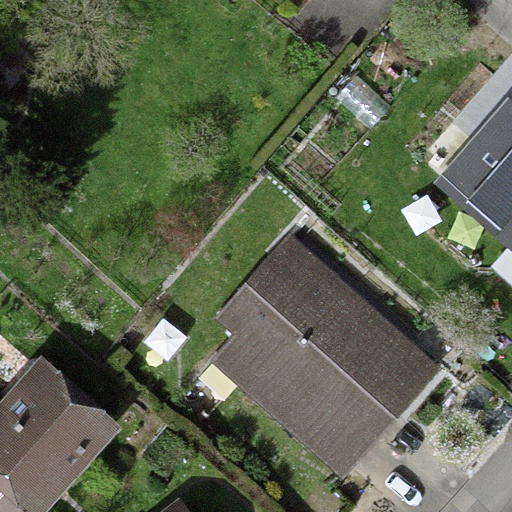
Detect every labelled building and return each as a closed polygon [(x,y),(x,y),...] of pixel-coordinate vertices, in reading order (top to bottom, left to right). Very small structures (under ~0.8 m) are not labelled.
[(0,97),(17,78),(0,63),(0,97)] [(511,155),(493,178),(470,158),(449,182),(511,236),(511,155)] [(242,377),(346,469),(432,372),(286,242),(223,313),(241,329),(224,348),(249,370),(242,377)] [(3,415),(0,411),(0,511),(27,511),(106,426),(43,370),(3,415)] [(186,448),(169,434),(148,457),(165,472),(186,448)]
